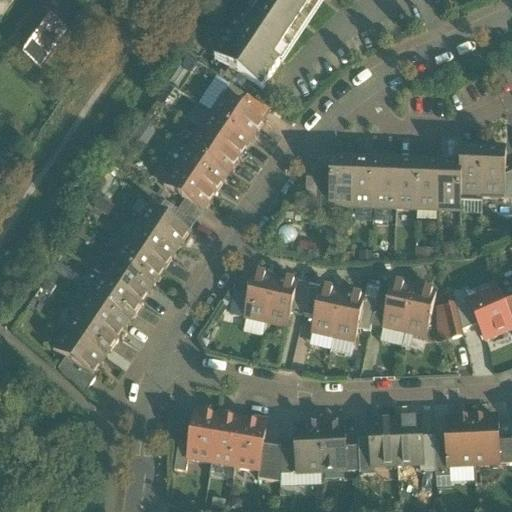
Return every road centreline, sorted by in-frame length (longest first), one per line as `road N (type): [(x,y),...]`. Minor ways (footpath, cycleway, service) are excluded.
road 1 (residential): [(511,19),(405,64),(337,111),(288,166),(160,367)]
road 2 (residential): [(160,367),(303,398),(511,387)]
road 3 (residential): [(160,367),(142,451),(140,511)]
